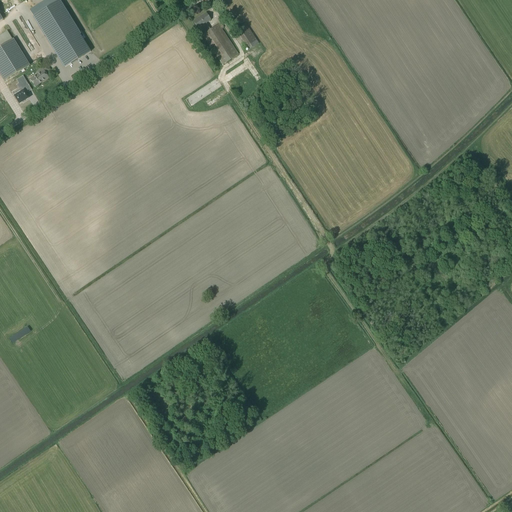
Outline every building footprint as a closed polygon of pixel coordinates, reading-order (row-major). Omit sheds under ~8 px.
[(57,0),(41,0),(27,8),(52,49),(58,45),(69,62),(88,50),(57,0)] [(201,27),(205,33),(210,30),(206,23),(211,20),(206,13),(193,21),(198,28),(201,27)] [(221,23),(210,30),(205,33),(203,35),(223,65),(239,54),(222,29),(224,27),(221,23)] [(235,30),(247,47),(249,50),(259,43),(257,40),(245,23),(235,30)] [(30,65),(13,39),(0,46),(0,75),(4,81),(30,65)] [(48,78),(42,68),(36,72),(38,74),(30,79),(35,87),(48,78)] [(23,76),(17,80),(19,84),(22,89),(28,85),(23,76)] [(254,89),(254,88),(254,86),(253,85),(253,84),(252,82),(251,81),(250,81),(249,80),(247,80),(246,80),(244,80),(243,80),(242,81),(241,81),(240,82),(239,84),(238,85),(238,86),(238,88),(238,89),(238,90),(239,92),(240,93),(241,94),(242,95),(243,95),(244,96),(246,96),(247,95),(249,95),(250,95),(251,94),(252,93),(253,92),(253,90),(254,89)] [(203,88),(186,98),(190,105),(207,95),(203,88)] [(15,94),(12,96),(17,104),(26,98),(21,90),(18,92),(18,90),(15,93),(15,94)] [(219,95),(207,101),(209,106),(221,99),(219,95)] [(28,326),(9,339),(12,344),(31,331),(28,326)]
